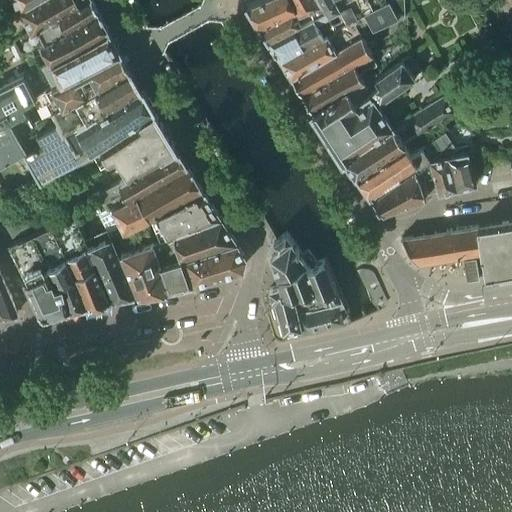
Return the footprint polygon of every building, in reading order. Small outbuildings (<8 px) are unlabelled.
[(32,29),(39,25),(81,0),(33,0),(21,7),(32,29)] [(44,41),(98,10),(92,0),(81,0),(39,25),(43,32),(40,34),(44,41)] [(253,0),(248,3),(258,20),(293,1),(292,0),(253,0)] [(258,20),(269,38),(324,8),(319,0),(306,0),(305,1),(304,0),(296,0),(293,1),(258,20)] [(269,38),(280,57),(328,32),(335,27),(343,20),(334,4),(331,0),(319,0),(324,8),(269,38)] [(331,0),(334,4),(343,20),(363,10),(383,0),(331,0)] [(398,15),(405,14),(404,0),(383,0),(363,10),(373,27),(398,15)] [(52,61),(108,29),(98,10),(44,41),(41,42),(52,61)] [(280,57),(292,74),(337,50),(337,49),(344,44),(361,33),(373,27),(363,10),(343,20),(335,27),(328,32),(280,57)] [(41,93),(119,50),(108,29),(52,61),(42,66),(52,85),(43,90),(41,92),(41,93)] [(292,74),(302,91),(371,52),(361,33),(344,44),(337,49),(337,50),(292,74)] [(79,96),(129,68),(119,50),(41,93),(51,111),(76,98),(79,96)] [(302,91),(313,108),(362,80),(364,79),(368,76),(363,68),(371,64),(372,65),(376,63),(371,52),(302,91)] [(313,108),(344,157),(393,125),(392,124),(378,102),(414,76),(402,59),(391,66),(390,65),(384,69),(385,70),(374,78),(378,83),(369,90),(362,80),(313,108)] [(92,117),(140,87),(129,68),(79,96),(92,117)] [(0,123),(26,109),(22,104),(35,97),(23,75),(0,86),(0,123)] [(438,85),(443,92),(457,84),(452,77),(438,85)] [(92,149),(154,110),(150,104),(141,87),(140,87),(92,117),(79,96),(76,98),(87,119),(62,132),(51,111),(32,121),(35,126),(38,130),(43,139),(25,149),(40,177),(92,150),(92,149)] [(344,157),(356,173),(404,142),(398,133),(413,123),(419,133),(425,129),(456,111),(443,92),(392,124),(393,125),(344,157)] [(21,139),(38,130),(35,126),(32,121),(26,109),(0,123),(0,142),(18,133),(21,139)] [(129,175),(175,147),(154,110),(92,149),(92,150),(101,165),(113,158),(118,167),(122,164),(129,175)] [(356,173),(371,195),(429,158),(438,152),(456,147),(453,143),(456,141),(457,138),(457,135),(454,130),(451,129),(447,129),(411,153),(404,142),(356,173)] [(0,162),(25,149),(43,139),(38,130),(21,139),(18,133),(0,142),(0,162)] [(123,187),(128,197),(187,164),(176,147),(175,147),(129,175),(120,180),(119,178),(100,188),(99,189),(104,198),(104,199),(122,189),(123,187)] [(468,150),(447,154),(455,187),(476,182),(468,150)] [(447,154),(438,156),(441,170),(433,173),(438,192),(455,187),(447,154)] [(429,158),(371,195),(383,209),(438,192),(433,173),(441,170),(438,156),(429,158)] [(98,212),(106,228),(110,236),(156,213),(200,192),(203,191),(187,164),(128,197),(98,212)] [(90,203),(104,198),(99,189),(100,188),(99,188),(86,194),(90,203)] [(156,213),(161,225),(211,203),(203,191),(200,192),(156,213)] [(163,225),(168,236),(170,235),(221,216),(211,203),(161,225),(162,225),(163,225)] [(15,215),(15,214),(14,217),(0,223),(0,225),(6,237),(29,227),(22,211),(15,215)] [(84,237),(74,211),(31,231),(8,242),(39,307),(38,307),(48,312),(48,311),(69,306),(62,279),(54,281),(47,263),(67,254),(66,253),(86,244),(87,244),(84,237)] [(221,216),(170,235),(179,258),(184,256),(236,240),(221,216)] [(511,219),(477,224),(484,273),(511,267),(511,219)] [(484,273),(477,224),(477,223),(401,235),(418,263),(463,255),(466,275),(484,273)] [(106,228),(84,237),(87,244),(86,244),(109,298),(138,292),(138,293),(136,288),(137,288),(136,284),(135,284),(121,250),(120,251),(121,254),(117,255),(117,254),(114,253),(112,253),(106,237),(110,236),(106,228)] [(324,293),(336,287),(325,260),(316,263),(308,252),(302,257),(285,232),(273,242),(279,250),(270,257),(280,283),(268,288),(275,312),(279,317),(283,332),(301,328),(296,308),(309,305),(311,308),(328,303),(324,293)] [(152,240),(167,288),(193,282),(184,256),(179,258),(170,235),(168,236),(153,242),(152,240)] [(152,240),(137,245),(142,260),(141,261),(143,269),(149,267),(151,276),(148,277),(152,290),(167,288),(166,288),(167,288),(152,240)] [(184,256),(193,282),(242,267),(244,258),(243,252),(236,240),(184,256)] [(87,302),(109,298),(86,244),(66,253),(67,254),(71,263),(87,302)] [(137,245),(121,250),(135,284),(136,284),(137,288),(136,288),(138,293),(152,290),(148,277),(151,276),(149,267),(143,269),(141,261),(142,260),(137,245)] [(69,306),(87,302),(71,263),(67,254),(47,263),(54,281),(62,279),(69,306)] [(362,267),(356,267),(375,306),(387,300),(374,271),(370,268),(366,267),(362,267)] [(9,295),(2,276),(0,276),(0,313),(16,312),(10,295),(9,295)] [(337,289),(336,287),(324,293),(328,303),(311,308),(309,305),(296,308),(301,328),(301,331),(342,320),(339,307),(344,305),(337,289)] [(403,368),(377,374),(382,386),(383,389),(407,380),(403,368)]
